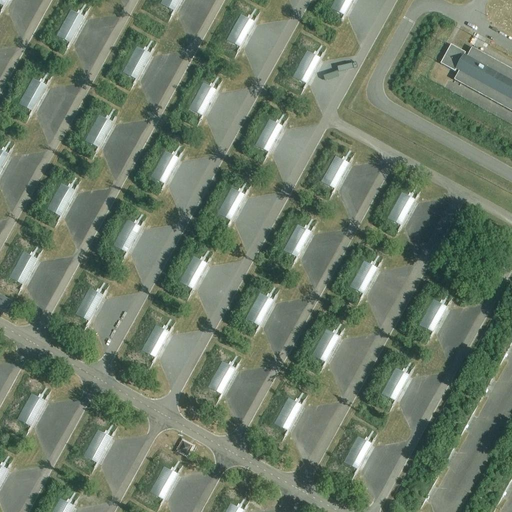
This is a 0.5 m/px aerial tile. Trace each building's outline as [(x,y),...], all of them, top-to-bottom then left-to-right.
[(180,0),(162,0),(160,5),(173,12),(180,0)] [(351,0),(334,0),(329,9),(343,16),(351,0)] [(86,20),(73,13),(59,39),(72,46),(86,20)] [(253,23),(240,15),(225,41),(239,49),(253,23)] [(511,113),(511,71),(471,49),(466,58),(463,56),(464,54),(450,46),(440,65),(454,73),(455,71),(458,73),(453,81),(511,113)] [(150,55),(136,48),(122,74),(136,81),(150,55)] [(319,59),(306,52),(292,77),(305,85),(319,59)] [(49,89),(35,81),(21,107),(35,115),(49,89)] [(215,91),(202,84),(188,110),(201,117),(215,91)] [(112,124),(99,116),(85,142),(98,149),(112,124)] [(282,128),(268,120),(254,146),(268,153),(282,128)] [(0,177),(11,158),(0,152),(0,177)] [(178,160),(164,152),(150,178),(164,185),(178,160)] [(348,164),(334,157),(320,182),(334,190),(348,164)] [(74,193),(60,186),(46,211),(60,219),(74,193)] [(244,196),(231,189),(216,214),(230,222),(244,196)] [(415,201),(401,193),(387,219),(401,227),(415,201)] [(140,229),(126,222),(112,248),(126,255),(140,229)] [(310,232),(297,225),(283,251),(296,258),(310,232)] [(36,262),(23,254),(9,280),(22,288),(36,262)] [(206,266),(192,258),(178,284),(192,291),(206,266)] [(377,269),(364,262),(350,288),(363,295),(377,269)] [(102,298),(88,291),(74,316),(88,324),(102,298)] [(272,302),(259,295),(244,320),(258,328),(272,302)] [(13,304),(0,296),(0,310),(7,315),(13,304)] [(446,307),(433,300),(419,325),(432,333),(446,307)] [(168,334),(155,327),(141,353),(154,360),(168,334)] [(339,339),(326,331),(311,357),(325,365),(339,339)] [(234,371),(221,363),(207,389),(220,396),(234,371)] [(408,377),(395,369),(381,395),(394,402),(408,377)] [(44,403),(31,396),(17,421),(30,429),(44,403)] [(301,407),(288,400),(274,426),(287,433),(301,407)] [(111,439),(97,432),(83,458),(96,465),(111,439)] [(370,445),(357,438),(343,464),(356,471),(370,445)] [(192,448),(182,442),(177,453),(187,458),(192,448)] [(177,476),(163,468),(149,494),(162,501),(177,476)] [(70,511),(73,508),(59,500),(52,511),(70,511)]
